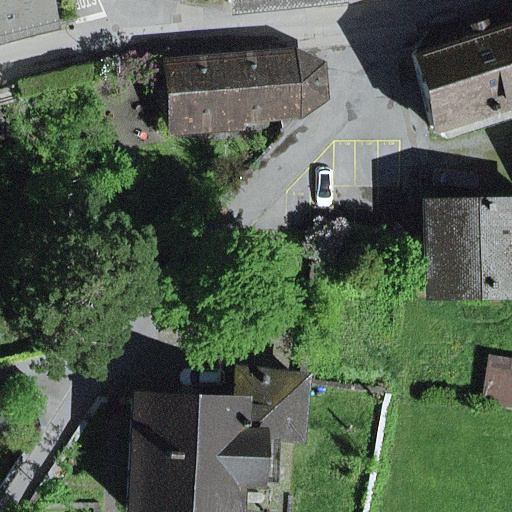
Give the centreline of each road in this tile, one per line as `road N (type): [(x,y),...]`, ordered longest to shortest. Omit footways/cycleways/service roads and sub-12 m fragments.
road 1 (residential): [(127,26),(405,0)]
road 2 (residential): [(0,62),(127,26)]
